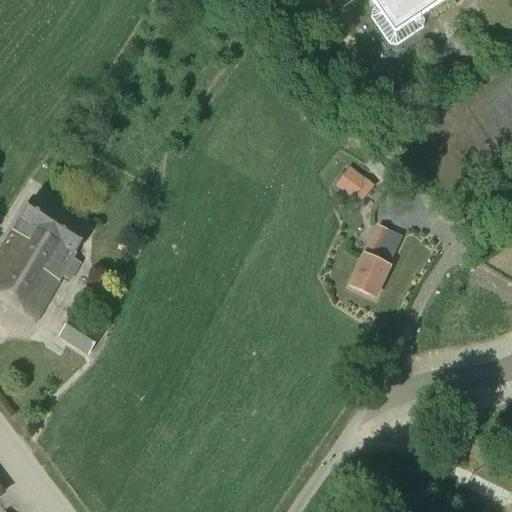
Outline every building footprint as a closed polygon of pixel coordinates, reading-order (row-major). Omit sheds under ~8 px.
[(352,0),(370,0),(376,8),(372,11),(370,18),(388,45),(396,46),(423,28),(424,21),(421,17),(445,0),(333,0),(339,9),(352,0)] [(373,187),(363,179),(349,197),(359,206),(373,187)] [(62,278),(73,260),(89,233),(34,200),(0,254),(0,299),(37,321),(62,278)] [(349,288),(373,299),(402,238),(377,227),(349,288)] [(73,317),(59,339),(87,357),(101,335),(73,317)]
